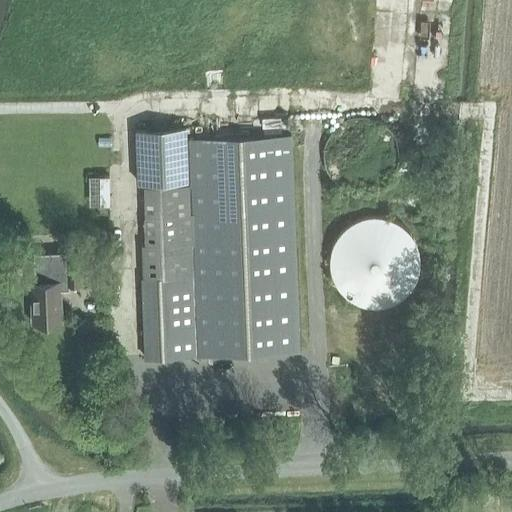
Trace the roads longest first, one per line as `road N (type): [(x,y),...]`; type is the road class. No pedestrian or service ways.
road 1 (track): [(157,384),(137,379),(126,357),(128,113),(160,101),(369,102)]
road 2 (unclassified): [(38,495),(161,478),(511,462)]
road 3 (track): [(511,397),(467,397),(489,111),(459,110)]
road 4 (track): [(315,100),(314,378)]
road 5 (track): [(0,109),(128,113)]
